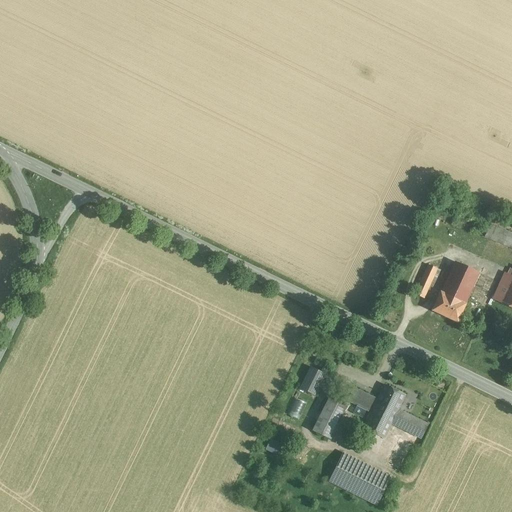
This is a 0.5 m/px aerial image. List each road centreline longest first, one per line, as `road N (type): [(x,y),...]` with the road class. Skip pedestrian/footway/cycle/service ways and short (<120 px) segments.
road 1 (tertiary): [(511,398),(82,190)]
road 2 (secondary): [(0,156),(16,172),(36,220),(38,271)]
